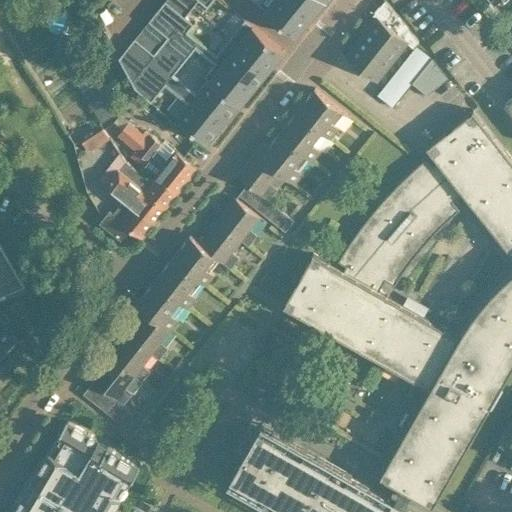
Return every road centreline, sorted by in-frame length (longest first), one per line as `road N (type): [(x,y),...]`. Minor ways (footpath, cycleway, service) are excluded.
road 1 (unclassified): [(126,280),(353,0)]
road 2 (unclassified): [(18,435),(126,280)]
road 3 (residential): [(126,280),(7,173)]
